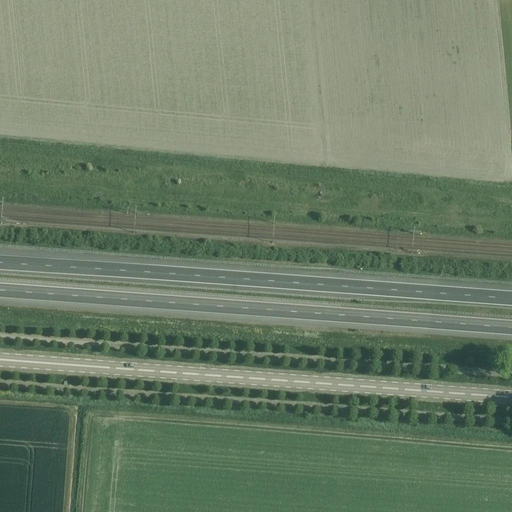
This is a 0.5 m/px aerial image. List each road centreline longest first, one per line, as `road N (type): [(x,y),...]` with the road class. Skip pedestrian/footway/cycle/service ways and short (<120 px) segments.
road 1 (motorway): [(0,290),(511,327)]
road 2 (secondary): [(511,397),(0,360)]
road 3 (motorway): [(511,298),(0,262)]
